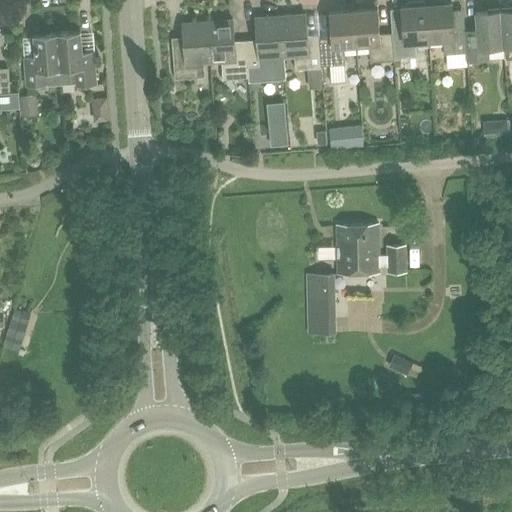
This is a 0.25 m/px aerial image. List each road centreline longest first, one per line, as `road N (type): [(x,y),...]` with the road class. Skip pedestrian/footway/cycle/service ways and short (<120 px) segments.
road 1 (residential): [(140,155),(191,153),(277,176),(511,157)]
road 2 (secondary): [(380,457),(251,454),(214,441)]
road 3 (secondary): [(221,499),(380,457)]
road 4 (residential): [(140,155),(127,0)]
road 5 (residential): [(190,422),(176,406),(150,282)]
road 6 (residential): [(150,282),(146,401),(132,426)]
road 7 (residential): [(0,198),(94,160),(140,155)]
road 8 (secondary): [(380,457),(511,445)]
road 9 (residential): [(150,282),(140,155)]
